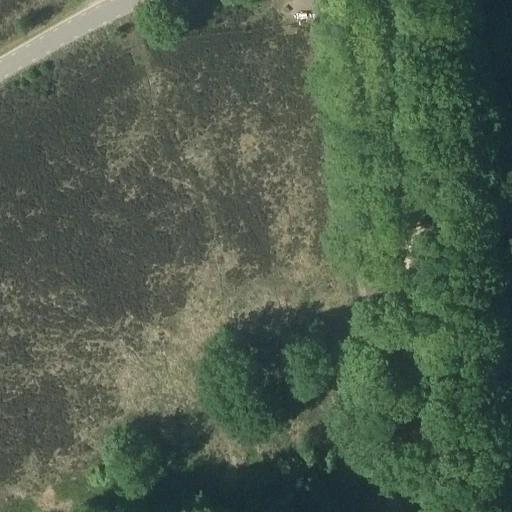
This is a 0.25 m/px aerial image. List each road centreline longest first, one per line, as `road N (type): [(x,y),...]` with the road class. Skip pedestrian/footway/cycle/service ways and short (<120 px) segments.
road 1 (track): [(384,18),(437,484)]
road 2 (unclassified): [(0,71),(135,0)]
